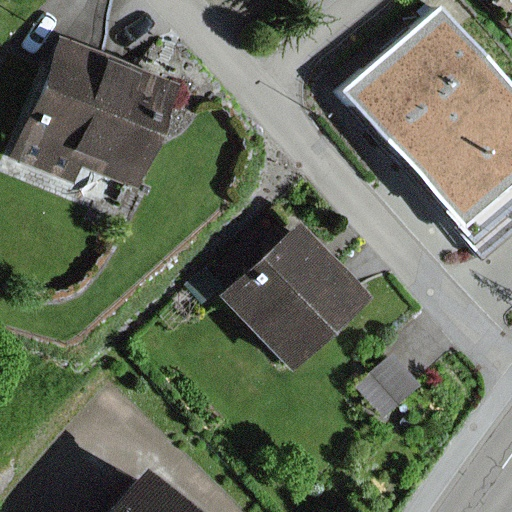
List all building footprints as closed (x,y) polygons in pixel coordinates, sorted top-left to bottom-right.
[(511,95),(435,7),(334,94),(481,264),(511,237),(511,95)] [(170,88),(55,42),(8,160),(71,185),(78,168),(130,188),(170,88)] [(291,223),(211,298),(281,373),(361,298),(291,223)] [(387,354),(353,383),(381,417),(416,388),(387,354)] [(178,511),(134,470),(94,511),(178,511)]
